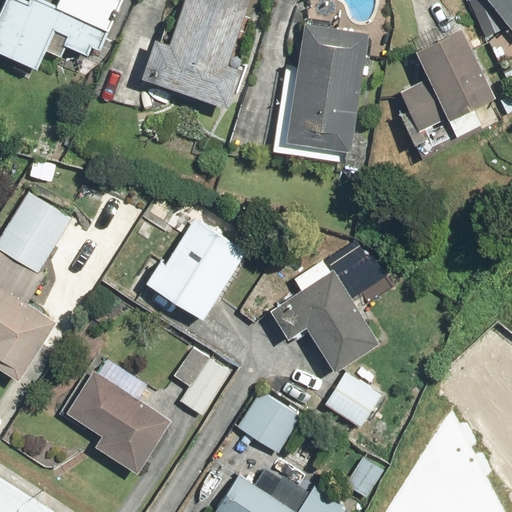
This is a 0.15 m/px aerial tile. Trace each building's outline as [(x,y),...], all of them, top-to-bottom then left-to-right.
[(29,0),(28,2),(21,0),(3,0),(0,9),(0,53),(33,68),(51,28),(65,34),(60,45),(83,54),(87,44),(98,48),(118,0),(59,0),(56,7),(40,0),(29,0)] [(185,0),(169,44),(154,39),(139,77),(224,108),(238,67),(225,63),(247,0),(185,0)] [(511,0),(486,0),(510,31),(511,29),(511,0)] [(302,21),(286,137),(348,145),(364,29),(302,21)] [(416,133),(446,118),(455,136),(482,123),(474,107),(498,95),(464,26),(412,50),(425,76),(395,91),(416,133)] [(31,186),(0,233),(0,247),(40,274),(77,216),(31,186)] [(145,279),(201,314),(244,247),(193,214),(164,260),(160,257),(145,279)] [(300,287),(268,305),(287,337),(306,325),(333,369),(383,339),(338,266),(331,270),(325,258),(294,275),(300,287)] [(0,287),(0,366),(16,378),(53,325),(0,287)] [(74,322),(56,351),(84,369),(103,339),(74,322)] [(232,370),(195,344),(175,373),(190,384),(179,399),(201,414),(232,370)] [(346,368),(325,400),(361,424),(382,392),(346,368)] [(119,385),(94,369),(67,409),(100,432),(94,442),(137,471),(171,420),(162,414),(173,396),(128,371),(119,385)] [(237,422),(243,426),(235,438),(244,444),(252,432),(277,451),(302,416),(262,388),(237,422)] [(362,452),(343,480),(369,497),(387,469),(362,452)] [(297,510),(236,471),(209,511),(345,511),(349,507),(314,484),(297,510)]
